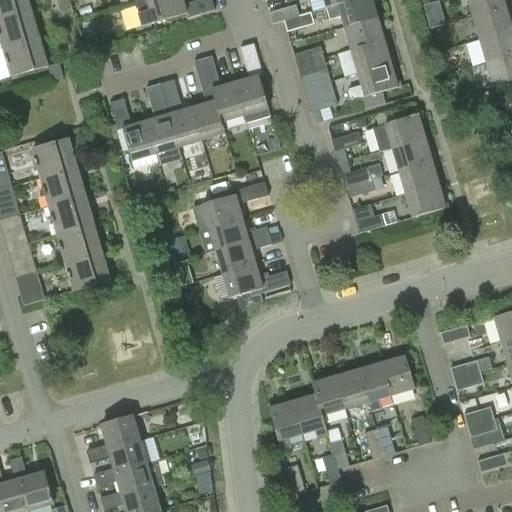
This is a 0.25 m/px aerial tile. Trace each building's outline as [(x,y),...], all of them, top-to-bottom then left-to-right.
[(28,0),(0,0),(0,18),(31,9),(28,0)] [(212,0),(200,0),(185,5),(183,0),(146,0),(135,3),(142,27),(187,14),(188,18),(215,10),(212,0)] [(344,28),(377,19),(371,0),(353,0),(326,8),(329,21),(341,18),(344,28)] [(436,0),(423,4),(430,27),(446,23),(439,0),(436,0)] [(467,0),(472,17),(505,8),(503,0),(467,0)] [(284,20),(299,16),(296,5),(269,12),(273,24),(284,20)] [(479,41),(511,31),(511,20),(509,22),(505,8),(472,17),(479,41)] [(31,9),(0,18),(0,39),(2,48),(39,38),(31,9)] [(287,32),(302,27),(313,24),(310,14),(299,17),(299,16),(284,20),(287,32)] [(351,51),(384,42),(377,19),(344,28),(351,51)] [(485,64),(511,56),(511,31),(479,41),(485,64)] [(39,38),(2,48),(11,77),(48,66),(39,38)] [(357,74),(390,65),(384,42),(351,51),(357,74)] [(297,67),(324,59),(321,46),(293,54),(297,67)] [(242,53),(249,80),(236,84),(245,117),(244,117),(246,124),(271,117),(259,77),(263,76),(255,49),(242,53)] [(511,56),(485,64),(492,88),(511,81),(511,56)] [(324,59),(297,67),(300,78),(327,70),(324,59)] [(200,84),(209,82),(212,90),(211,91),(215,102),(216,102),(222,123),(244,117),(245,117),(236,84),(221,88),(213,61),(195,66),(200,84)] [(390,65),(357,74),(361,87),(348,91),(351,101),(397,88),(390,65)] [(161,84),(179,148),(201,141),(192,109),(183,111),(174,80),(161,84)] [(192,109),(201,141),(226,135),(222,123),(216,102),(215,102),(211,91),(212,90),(209,82),(200,84),(206,105),(192,109)] [(146,122),(155,155),(179,148),(161,84),(146,88),(155,119),(146,122)] [(311,113),(338,105),(334,93),(307,101),(311,113)] [(118,130),(122,129),(134,170),(157,163),(155,155),(146,122),(132,126),(124,99),(110,103),(118,130)] [(418,116),(385,125),(371,129),(378,153),(392,149),(425,140),(418,116)] [(331,141),(335,152),(361,145),(358,133),(331,141)] [(40,179),(78,169),(69,140),(32,151),(40,179)] [(399,172),(432,163),(425,140),(392,149),(399,172)] [(0,191),(13,188),(2,152),(0,152),(0,191)] [(405,195),(439,186),(432,163),(399,172),(405,195)] [(345,188),(371,180),(368,168),(341,176),(345,188)] [(78,169),(40,179),(49,208),(86,197),(78,169)] [(136,191),(133,180),(127,182),(132,200),(138,198),(140,196),(140,193),(136,191)] [(371,180),(345,188),(348,199),(375,191),(371,180)] [(234,192),(235,196),(192,208),(199,232),(210,229),(243,220),(238,205),(265,197),(261,184),(234,192)] [(439,186),(405,195),(412,219),(445,209),(439,186)] [(13,188),(0,191),(0,221),(21,216),(13,188)] [(86,197),(49,208),(57,236),(94,225),(86,197)] [(374,217),(371,205),(351,211),(355,223),(358,235),(385,227),(381,215),(374,217)] [(21,216),(0,221),(0,225),(7,250),(29,244),(21,216)] [(216,252),(270,237),(268,228),(247,234),(243,220),(210,229),(216,252)] [(94,225),(57,236),(65,264),(102,253),(94,225)] [(270,237),(216,252),(223,275),(256,266),(252,252),(273,246),(270,237)] [(188,257),(183,239),(171,243),(176,260),(188,257)] [(29,244),(7,250),(15,278),(37,272),(29,244)] [(102,253),(65,264),(73,292),(110,282),(102,253)] [(250,293),(252,297),(291,286),(287,272),(260,280),(256,266),(223,275),(223,276),(214,278),(220,301),(230,298),(230,299),(250,293)] [(37,272),(15,278),(24,307),(45,301),(37,272)] [(500,342),(511,338),(511,313),(493,319),(500,342)] [(440,334),(443,346),(470,338),(467,326),(440,334)] [(201,335),(198,336),(203,350),(216,346),(215,341),(214,337),(206,333),(201,335)] [(511,338),(500,342),(507,365),(511,363),(511,338)] [(381,364),(391,397),(415,390),(405,357),(381,364)] [(454,381),(480,373),(477,361),(450,369),(454,381)] [(391,397),(381,364),(358,371),(368,404),(370,413),(381,410),(378,401),(391,397)] [(335,378),(345,411),(368,404),(358,371),(335,378)] [(480,373),(454,381),(457,392),(484,384),(480,373)] [(315,396),(316,396),(322,417),(345,411),(335,378),(311,384),(315,396)] [(292,403),(302,436),(315,432),(317,441),(328,438),(322,417),(316,396),(315,396),(292,403)] [(302,436),(292,403),(269,410),(281,452),(291,449),(288,440),(302,436)] [(467,427),(494,419),(491,408),(464,416),(467,427)] [(431,444),(423,417),(411,420),(419,448),(431,444)] [(90,464),(110,459),(111,458),(108,450),(140,441),(133,418),(101,427),(107,446),(86,452),(90,464)] [(494,419),(467,427),(470,439),(497,431),(494,419)] [(376,430),(384,458),(395,454),(388,427),(376,430)] [(384,458),(376,430),(365,434),(372,461),(384,458)] [(333,456),(338,471),(349,468),(342,440),(330,444),(333,456)] [(97,488),(117,482),(115,474),(147,465),(146,465),(140,441),(108,450),(111,458),(110,459),(114,470),(94,476),(97,488)] [(205,447),(195,450),(199,461),(208,458),(205,447)] [(481,474),(508,466),(504,455),(477,463),(481,474)] [(338,471),(333,456),(322,459),(330,486),(341,483),(338,471)] [(9,462),(15,482),(3,485),(4,486),(0,487),(0,504),(2,511),(27,511),(19,482),(27,479),(27,478),(21,458),(9,462)] [(193,477),(210,472),(206,461),(190,466),(193,477)] [(104,511),(124,506),(125,505),(122,497),(153,488),(164,485),(157,462),(146,465),(147,465),(115,474),(117,482),(120,493),(100,499),(104,511)] [(294,496),(306,493),(298,466),(286,470),(294,496)] [(19,482),(27,511),(30,511),(52,506),(43,474),(27,478),(27,479),(19,482)] [(158,511),(160,511),(153,488),(122,497),(125,505),(124,506),(125,511),(158,511)]
